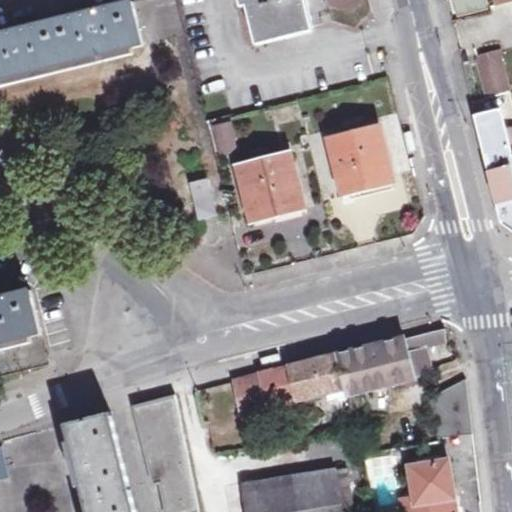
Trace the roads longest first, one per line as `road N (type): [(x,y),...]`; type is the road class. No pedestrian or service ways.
road 1 (tertiary): [(409,0),(480,280)]
road 2 (residential): [(480,280),(199,340)]
road 3 (residential): [(0,184),(149,282),(199,340)]
road 4 (tertiary): [(480,280),(506,410),(511,501)]
road 5 (residential): [(199,340),(0,420)]
